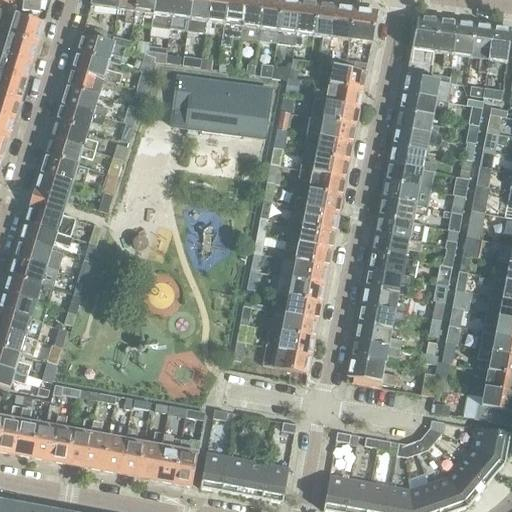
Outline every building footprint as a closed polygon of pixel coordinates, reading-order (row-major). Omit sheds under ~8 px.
[(22,0),(21,12),(30,13),(31,0),(22,0)] [(31,0),(30,13),(39,14),(40,0),(50,0),(52,0),(51,0),(31,0)] [(117,12),(118,0),(92,0),(90,8),(117,12)] [(136,0),(118,0),(117,12),(126,13),(124,25),(133,26),(136,0)] [(155,0),(136,0),(133,26),(141,27),(143,16),(153,18),(155,0)] [(155,0),(153,18),(151,29),(169,31),(173,0),(155,0)] [(191,0),(173,0),(169,31),(186,34),(188,22),(191,0)] [(191,0),(188,22),(186,34),(204,36),(209,0),(191,0)] [(209,0),(204,36),(214,37),(216,26),(223,27),(227,0),(209,0)] [(227,0),(223,27),(220,47),(230,49),(233,29),(242,30),(246,0),(227,0)] [(246,0),(242,30),(241,41),(258,43),(263,0),(246,0)] [(263,0),(258,43),(267,45),(269,33),(278,35),(281,0),(263,0)] [(294,48),(300,2),(282,0),(281,0),(278,35),(286,36),(285,47),(294,48)] [(313,40),(318,5),(300,2),(294,48),(303,50),(304,38),(313,40)] [(329,52),(336,7),(318,5),(313,40),(314,40),(312,50),(328,52),(329,52)] [(349,43),(354,10),(336,7),(329,52),(328,52),(326,66),(332,68),(333,67),(337,68),(340,42),(349,43)] [(372,46),(376,17),(373,12),(354,10),(349,43),(372,46)] [(8,34),(38,43),(44,23),(14,14),(8,34)] [(435,55),(440,21),(420,19),(418,21),(411,52),(407,72),(431,77),(435,55)] [(451,70),(457,24),(440,21),(435,55),(443,57),(442,69),(451,70)] [(475,26),(457,24),(451,70),(460,72),(461,60),(470,61),(475,26)] [(475,26),(470,61),(479,62),(477,75),(486,76),(493,28),(475,26)] [(493,28),(486,76),(495,77),(497,63),(506,65),(511,31),(493,28)] [(94,29),(91,38),(105,42),(107,33),(94,29)] [(0,44),(0,54),(32,64),(38,43),(8,34),(4,46),(0,44)] [(82,35),(76,54),(110,64),(115,47),(115,45),(109,44),(91,38),(82,35)] [(111,37),(109,44),(115,45),(115,47),(133,52),(136,45),(111,37)] [(136,45),(133,52),(142,55),(145,47),(136,45)] [(149,50),(148,57),(156,60),(155,63),(164,65),(165,57),(166,52),(149,50)] [(32,64),(0,54),(0,74),(26,83),(32,64)] [(110,64),(76,54),(71,71),(115,85),(120,86),(122,78),(107,73),(110,64)] [(145,56),(141,72),(149,75),(152,75),(155,63),(156,60),(148,57),(145,56)] [(165,57),(164,65),(180,67),(181,59),(165,57)] [(183,59),(182,67),(199,70),(201,61),(183,59)] [(201,61),(199,70),(211,71),(212,63),(201,61)] [(354,71),(355,63),(353,63),(353,62),(347,61),(347,62),(346,61),(344,69),(354,71)] [(220,63),(219,73),(228,74),(229,64),(220,63)] [(366,73),(367,66),(355,63),(354,71),(366,73)] [(344,69),(337,68),(333,67),(332,68),(326,66),(320,65),(318,75),(329,77),(328,85),(362,92),(366,73),(344,69)] [(262,66),(260,79),(272,80),(274,68),(262,66)] [(247,67),(246,77),(254,78),(255,68),(247,67)] [(274,68),(272,80),(288,83),(288,81),(290,70),(274,67),(274,68)] [(290,70),(288,81),(297,82),(299,71),(290,70)] [(71,71),(66,88),(99,98),(102,90),(112,94),(115,85),(71,71)] [(141,72),(136,90),(144,93),(149,75),(141,72)] [(26,83),(0,74),(0,95),(20,102),(26,83)] [(435,82),(439,83),(449,85),(450,79),(436,76),(435,82)] [(456,87),(458,77),(451,76),(450,79),(449,85),(456,87)] [(435,82),(406,77),(402,94),(448,103),(450,95),(438,93),(439,83),(435,82)] [(174,112),(171,128),(186,130),(191,131),(198,132),(201,132),(201,134),(224,137),(240,139),(240,138),(263,141),(269,91),(178,79),(174,112)] [(483,100),(484,90),(482,90),(484,80),(480,79),(478,89),(471,88),(469,98),(483,100)] [(288,83),(286,96),(293,97),(296,98),(299,82),(297,82),(288,81),(288,83)] [(315,92),(313,101),(359,110),(362,92),(328,85),(326,94),(315,92)] [(66,88),(60,106),(105,119),(107,110),(96,107),(99,98),(66,88)] [(136,90),(133,99),(142,101),(144,93),(136,90)] [(503,93),(484,90),(483,100),(501,103),(503,93)] [(448,103),(402,94),(399,112),(433,119),(434,111),(447,113),(448,103)] [(0,116),(14,121),(20,102),(0,95),(0,116)] [(283,101),(281,113),(291,115),(293,103),(283,101)] [(359,110),(313,101),(311,110),(322,112),(321,121),(355,127),(359,110)] [(482,110),(483,103),(474,101),(473,108),(482,110)] [(105,119),(60,106),(55,123),(89,133),(91,124),(102,128),(105,119)] [(128,107),(123,125),(126,125),(133,128),(137,116),(139,110),(128,107)] [(482,110),(473,108),(469,126),(478,128),(482,110)] [(489,116),(502,119),(507,120),(508,113),(490,109),(489,116)] [(433,119),(399,112),(395,130),(441,139),(443,130),(431,128),(433,119)] [(281,113),(277,131),(287,133),(291,115),(281,113)] [(14,121),(0,116),(0,137),(8,140),(14,121)] [(502,119),(489,116),(486,135),(496,137),(497,137),(498,137),(502,119)] [(355,127),(321,121),(319,129),(308,127),(306,136),(352,145),(355,127)] [(55,123),(50,140),(94,153),(97,145),(86,142),(89,133),(55,123)] [(133,128),(126,125),(120,143),(128,145),(133,128)] [(478,128),(469,126),(466,125),(466,126),(468,127),(465,144),(466,144),(475,145),(478,128)] [(441,139),(395,130),(392,147),(426,154),(427,145),(439,148),(441,139)] [(277,134),(274,147),(283,148),(285,136),(277,134)] [(493,154),(496,137),(486,135),(482,152),(493,154)] [(352,145),(306,136),(304,146),(316,148),(314,156),(348,163),(352,145)] [(0,137),(0,157),(3,159),(8,140),(0,137)] [(507,139),(498,137),(497,137),(496,146),(505,148),(507,139)] [(94,153),(50,140),(45,157),(78,167),(81,159),(92,162),(94,153)] [(472,163),(475,145),(466,144),(463,162),(472,163)] [(113,159),(123,162),(127,149),(116,146),(113,159)] [(426,154),(392,147),(388,165),(435,174),(436,166),(424,164),(426,154)] [(274,150),(271,166),(279,168),(282,151),(274,150)] [(490,171),(493,154),(482,152),(479,169),(490,171)] [(348,163),(314,156),(312,165),(301,163),(299,172),(345,181),(348,163)] [(45,157),(39,175),(84,188),(86,179),(75,176),(78,167),(45,157)] [(123,162),(113,159),(108,177),(117,180),(118,180),(123,162)] [(472,163),(463,162),(461,161),(458,179),(468,181),(472,163)] [(435,174),(388,165),(385,183),(419,190),(420,181),(433,184),(435,174)] [(270,166),(267,184),(275,186),(280,187),(282,178),(277,178),(279,168),(271,166),(270,166)] [(487,189),(490,171),(479,169),(476,187),(487,189)] [(345,181),(299,172),(298,181),(309,184),(307,192),(341,199),(345,181)] [(82,197),(84,188),(39,175),(34,192),(50,197),(46,213),(62,218),(65,209),(69,193),(82,197)] [(117,180),(108,177),(104,194),(112,196),(117,180)] [(468,181),(458,179),(457,179),(454,197),(465,199),(468,181)] [(417,199),(419,190),(385,183),(381,201),(428,210),(429,201),(417,199)] [(267,184),(264,203),(272,204),(275,186),(267,184)] [(483,214),(487,189),(476,187),(471,214),(483,217),(483,214)] [(74,221),(62,218),(46,213),(50,197),(34,192),(32,199),(24,225),(69,239),(74,221)] [(294,198),(293,207),(338,216),(341,199),(307,192),(306,200),(294,198)] [(112,196),(104,194),(98,212),(107,215),(112,196)] [(454,197),(450,214),(462,216),(465,199),(454,197)] [(426,219),(428,210),(381,201),(378,218),(412,225),(414,217),(426,219)] [(264,203),(260,220),(269,221),(272,204),(264,203)] [(338,216),(293,207),(291,217),(302,219),(300,227),(335,234),(338,216)] [(458,234),(462,216),(450,214),(450,215),(444,214),(443,219),(449,220),(447,232),(458,234)] [(479,233),(483,217),(471,214),(468,231),(479,233)] [(412,225),(378,218),(375,236),(421,245),(425,228),(412,225)] [(260,220),(257,238),(265,239),(269,221),(260,220)] [(24,225),(19,243),(52,253),(55,244),(70,249),(72,240),(69,239),(24,225)] [(93,227),(88,245),(96,247),(102,230),(93,227)] [(287,233),(285,243),(331,252),(335,234),(300,227),(298,236),(287,233)] [(483,234),(479,233),(468,231),(467,231),(466,239),(474,240),(481,242),(483,234)] [(511,237),(502,235),(500,245),(511,247),(511,237)] [(147,244),(147,243),(147,242),(146,241),(146,240),(145,240),(145,239),(144,238),(143,237),(142,237),(141,237),(141,236),(140,236),(139,236),(138,236),(137,236),(136,237),(135,237),(134,238),(133,238),(133,239),(132,240),(131,241),(131,242),(131,243),(131,244),(131,245),(131,246),(131,247),(132,248),(132,249),(133,250),(134,251),(135,252),(136,252),(137,252),(138,253),(139,253),(140,253),(141,253),(142,252),(143,252),(144,251),(145,250),(146,249),(146,248),(147,247),(147,246),(147,245),(147,244)] [(419,255),(421,245),(375,236),(371,254),(405,260),(407,252),(419,255)] [(257,238),(254,255),(262,257),(264,248),(265,239),(257,238)] [(474,240),(466,239),(463,257),(470,258),(478,260),(479,254),(472,252),(474,240)] [(445,250),(455,252),(456,244),(446,242),(445,250)] [(19,243),(14,260),(58,273),(61,265),(64,256),(52,253),(19,243)] [(331,252),(285,243),(284,252),(295,254),(294,263),(328,269),(331,252)] [(96,247),(88,245),(82,262),(91,265),(96,247)] [(511,247),(500,245),(498,255),(509,257),(508,266),(511,266),(511,247)] [(452,269),(455,252),(446,251),(444,259),(443,259),(441,267),(452,269)] [(405,260),(371,254),(368,272),(414,280),(415,272),(403,269),(405,260)] [(254,255),(250,273),(259,274),(262,257),(254,255)] [(470,258),(463,257),(462,257),(459,274),(467,276),(470,258)] [(14,260),(8,277),(42,287),(44,279),(56,282),(58,273),(14,260)] [(82,262),(77,279),(86,282),(91,265),(82,262)] [(328,269),(294,263),(292,272),(280,269),(278,278),(324,287),(328,269)] [(511,266),(508,266),(506,273),(495,271),(493,281),(511,285),(511,266)] [(448,288),(452,269),(441,267),(441,268),(439,268),(435,286),(448,288)] [(368,272),(364,289),(398,296),(400,287),(412,289),(414,280),(368,272)] [(250,273),(247,291),(255,292),(259,274),(250,273)] [(463,294),(467,276),(459,274),(455,292),(463,294)] [(42,287),(8,277),(3,294),(48,308),(51,299),(39,295),(42,287)] [(324,287),(278,278),(277,287),(288,290),(287,298),(321,305),(324,287)] [(86,282),(77,279),(72,297),(81,299),(86,282)] [(511,285),(493,281),(491,290),(502,293),(501,301),(511,303),(511,285)] [(445,305),(448,288),(435,286),(433,302),(435,303),(445,305)] [(364,289),(361,307),(407,315),(408,307),(397,305),(398,296),(364,289)] [(247,291),(243,308),(252,310),(255,292),(247,291)] [(460,312),(463,294),(455,292),(452,310),(460,312)] [(48,308),(3,294),(0,304),(0,312),(31,322),(34,314),(45,317),(48,308)] [(81,299),(72,297),(67,313),(75,316),(81,299)] [(321,305),(287,298),(285,307),(273,304),(272,314),(318,323),(321,305)] [(511,303),(501,301),(499,309),(488,307),(486,317),(511,322),(511,303)] [(445,305),(435,303),(432,320),(441,322),(445,305)] [(361,307),(357,324),(392,331),(393,322),(405,325),(407,315),(361,307)] [(241,323),(240,326),(248,328),(249,325),(252,310),(243,308),(241,323)] [(450,318),(448,327),(459,330),(462,312),(460,312),(452,310),(450,318)] [(0,312),(0,331),(37,343),(40,334),(29,330),(31,322),(0,312)] [(75,316),(67,313),(63,326),(72,329),(75,316)] [(318,323),(272,314),(270,323),(281,325),(280,334),(314,340),(318,323)] [(511,322),(486,317),(484,326),(495,328),(494,337),(511,341),(511,322)] [(432,320),(428,338),(438,340),(441,322),(432,320)] [(357,324),(354,342),(400,351),(402,342),(390,340),(392,331),(357,324)] [(240,326),(237,345),(244,346),(248,328),(240,326)] [(445,346),(456,348),(460,330),(459,330),(448,327),(445,346)] [(0,331),(0,350),(21,357),(32,360),(37,343),(0,331)] [(53,347),(62,350),(66,335),(57,333),(53,347)] [(268,341),(266,349),(311,358),(314,340),(280,334),(278,343),(268,341)] [(481,342),(479,353),(511,359),(511,341),(494,337),(492,345),(481,342)] [(438,340),(428,338),(425,356),(434,358),(438,340)] [(354,342),(350,360),(385,367),(386,358),(398,360),(400,351),(354,342)] [(237,345),(233,363),(241,364),(244,346),(237,345)] [(445,346),(441,364),(449,366),(452,367),(456,348),(445,346)] [(51,347),(46,364),(47,365),(57,367),(59,358),(62,350),(53,347),(51,347)] [(311,358),(266,349),(262,367),(307,376),(311,358)] [(0,350),(0,368),(27,377),(30,368),(18,364),(21,357),(0,350)] [(511,359),(479,353),(477,361),(489,363),(487,372),(511,377),(511,359)] [(434,358),(425,356),(421,355),(419,364),(436,367),(437,364),(438,358),(434,358)] [(385,367),(350,360),(347,378),(399,388),(401,379),(383,375),(385,367)] [(436,367),(434,377),(433,380),(437,380),(446,382),(449,366),(441,364),(437,364),(436,367)] [(27,377),(0,368),(0,388),(9,392),(12,383),(24,387),(27,377)] [(511,377),(487,372),(485,380),(474,378),(472,388),(511,395),(511,377)] [(41,383),(51,385),(53,377),(44,375),(41,383)] [(433,380),(434,377),(426,375),(421,397),(433,400),(437,380),(433,380)] [(60,398),(61,388),(54,386),(52,397),(60,398)] [(80,392),(61,388),(60,398),(61,398),(61,397),(78,400),(80,392)] [(511,421),(511,395),(472,388),(471,396),(482,399),(479,421),(511,426),(511,421)] [(38,389),(36,397),(48,400),(50,392),(38,389)] [(80,392),(78,400),(95,403),(96,395),(80,392)] [(115,398),(96,395),(95,403),(114,407),(115,398)] [(22,407),(24,398),(15,396),(14,405),(22,407)] [(130,412),(132,401),(125,400),(123,411),(130,412)] [(151,404),(132,401),(130,412),(131,413),(131,409),(149,412),(151,404)] [(166,416),(168,407),(156,405),(154,413),(166,416)] [(38,424),(31,459),(49,463),(58,417),(59,408),(49,407),(46,425),(38,424)] [(168,407),(166,416),(184,419),(185,411),(168,407)] [(435,407),(434,415),(449,418),(450,410),(435,407)] [(10,419),(2,417),(0,425),(0,453),(12,456),(21,410),(12,408),(10,419)] [(21,410),(12,456),(31,459),(38,424),(29,422),(31,412),(21,410)] [(204,414),(185,411),(184,419),(203,423),(204,414)] [(226,424),(228,414),(214,412),(213,421),(226,424)] [(67,418),(58,417),(49,463),(66,466),(72,430),(65,429),(67,418)] [(254,429),(255,419),(243,417),(241,426),(254,429)] [(255,419),(254,429),(266,431),(268,421),(255,419)] [(72,430),(66,466),(83,469),(91,423),(83,421),(81,432),(72,430)] [(102,425),(91,423),(83,469),(101,472),(108,437),(100,435),(102,425)] [(296,427),(283,424),(281,434),(295,436),(296,427)] [(441,437),(442,429),(443,426),(430,424),(429,431),(441,437)] [(117,438),(108,437),(101,472),(119,476),(127,429),(119,428),(117,438)] [(127,429),(119,476),(136,479),(143,443),(136,442),(138,431),(127,429)] [(436,445),(441,437),(429,431),(425,437),(436,445)] [(470,451),(504,467),(509,437),(474,431),(470,451)] [(143,443),(136,479),(155,482),(163,436),(153,434),(151,445),(143,443)] [(349,446),(351,436),(337,434),(335,443),(349,446)] [(173,438),(163,436),(155,482),(172,485),(178,450),(171,448),(173,438)] [(356,448),(358,438),(351,436),(349,446),(349,447),(356,448)] [(429,455),(436,445),(425,437),(421,444),(429,455)] [(377,451),(378,441),(366,439),(364,449),(377,451)] [(391,444),(378,441),(377,451),(389,453),(391,444)] [(180,442),(178,450),(172,485),(191,489),(198,444),(189,442),(189,444),(180,442)] [(429,455),(421,444),(413,445),(418,457),(429,455)] [(407,460),(406,446),(399,445),(396,458),(407,460)] [(418,457),(413,445),(406,446),(407,460),(418,457)] [(504,467),(470,451),(459,466),(487,488),(504,467)] [(220,494),(227,459),(206,455),(200,490),(220,494)] [(248,462),(227,459),(220,494),(241,498),(248,462)] [(248,462),(241,498),(262,502),(268,466),(248,462)] [(289,470),(268,466),(262,502),(282,505),(289,470)] [(459,466),(447,482),(467,511),(468,511),(487,488),(459,466)] [(344,511),(350,481),(330,477),(323,511),(344,511)] [(364,511),(370,485),(350,481),(344,511),(364,511)] [(467,511),(447,482),(428,487),(435,511),(467,511)] [(370,485),(364,511),(385,511),(390,488),(370,485)] [(435,511),(428,487),(410,492),(411,511),(435,511)] [(411,511),(410,492),(390,488),(385,511),(411,511)] [(0,511),(36,511),(38,509),(0,501),(0,511)]
